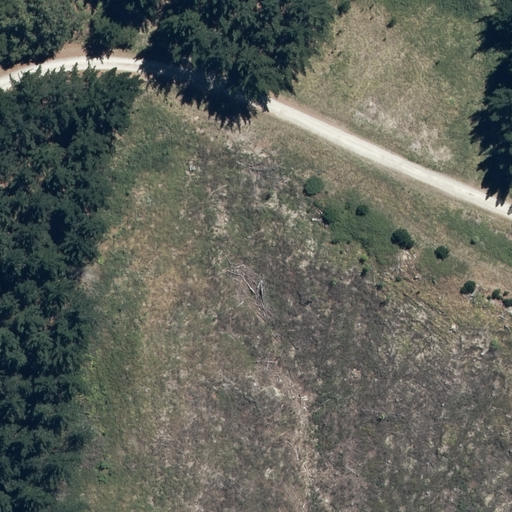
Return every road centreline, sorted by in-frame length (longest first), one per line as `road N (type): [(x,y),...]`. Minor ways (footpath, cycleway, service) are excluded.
road 1 (track): [(0,83),(84,60),(196,73),(511,211)]
road 2 (track): [(128,0),(237,90)]
